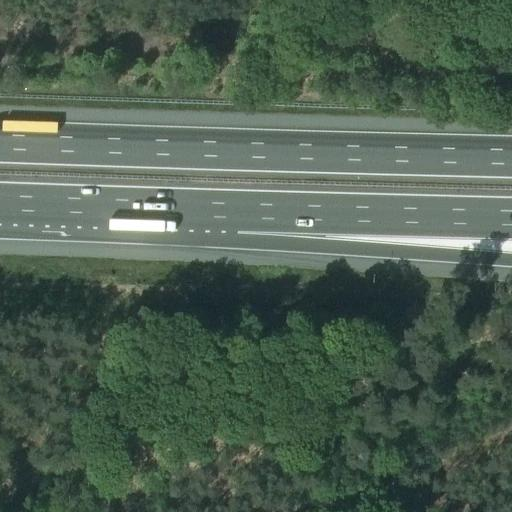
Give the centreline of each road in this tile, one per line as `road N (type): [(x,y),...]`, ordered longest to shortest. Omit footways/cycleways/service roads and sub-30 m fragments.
road 1 (motorway): [(511,158),(0,142)]
road 2 (motorway): [(240,211),(411,253),(511,261)]
road 3 (motorway): [(240,211),(511,217)]
road 4 (motorway): [(0,202),(240,211)]
